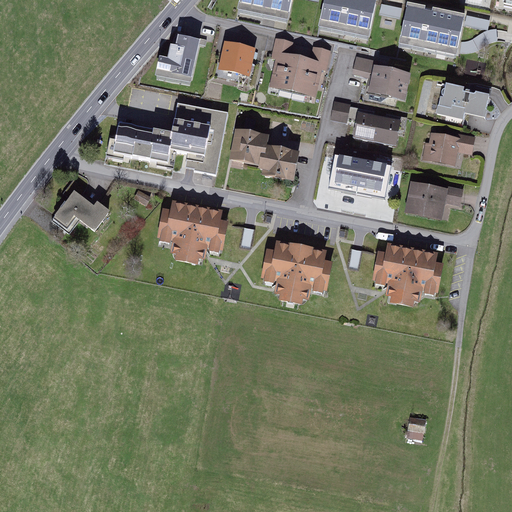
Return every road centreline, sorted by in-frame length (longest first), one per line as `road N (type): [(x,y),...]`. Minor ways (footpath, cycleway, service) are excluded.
road 1 (residential): [(305,214),(105,173),(53,153)]
road 2 (secondary): [(182,0),(53,153)]
road 3 (unknown): [(178,3),(349,58)]
road 4 (residential): [(471,245),(305,214)]
road 5 (residential): [(305,214),(334,89),(349,58)]
road 6 (residential): [(511,112),(497,134),(471,245)]
